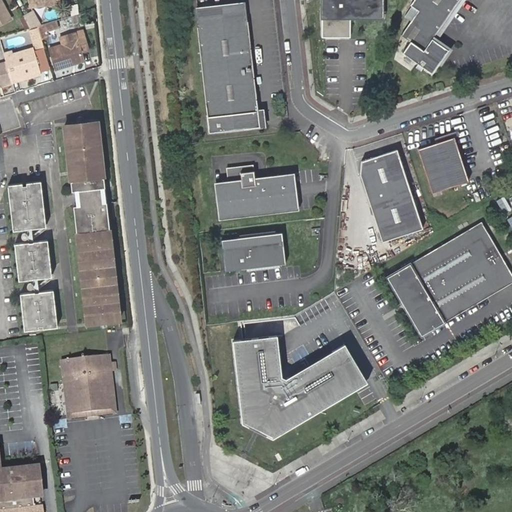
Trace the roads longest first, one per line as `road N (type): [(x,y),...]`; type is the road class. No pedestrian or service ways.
road 1 (tertiary): [(160,446),(109,0)]
road 2 (residential): [(288,0),(299,100),(346,135),(511,82)]
road 3 (tertiary): [(254,511),(511,359)]
